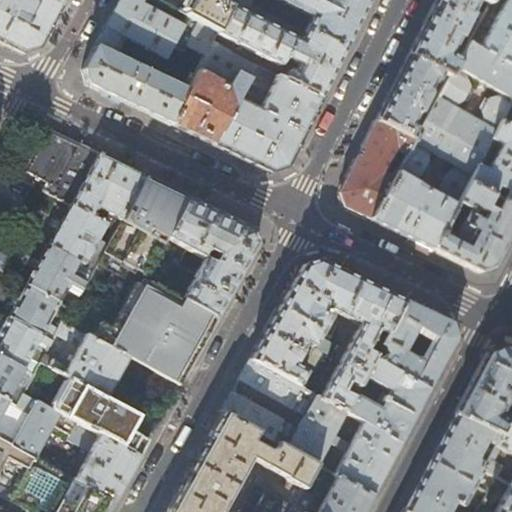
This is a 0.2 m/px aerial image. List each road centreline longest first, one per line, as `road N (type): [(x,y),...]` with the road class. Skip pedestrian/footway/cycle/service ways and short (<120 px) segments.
road 1 (residential): [(294,220),(290,241),(139,511)]
road 2 (residential): [(294,220),(39,92)]
road 3 (residential): [(404,0),(294,220)]
road 4 (residential): [(384,511),(495,315)]
